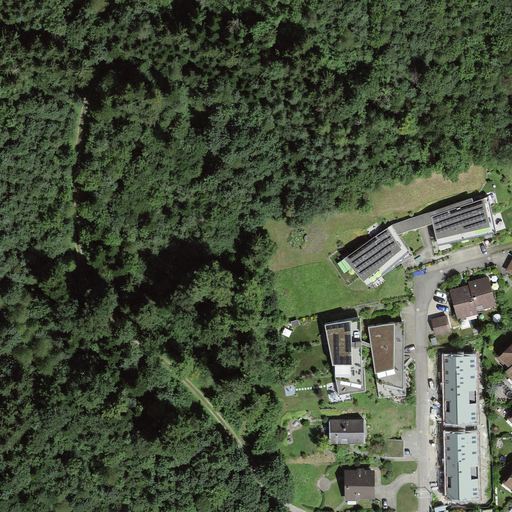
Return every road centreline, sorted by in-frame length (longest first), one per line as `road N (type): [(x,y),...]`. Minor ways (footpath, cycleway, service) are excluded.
road 1 (track): [(300,511),(262,484),(236,435),(115,319),(85,272),(78,144),(99,0)]
road 2 (residential): [(424,511),(421,286),(440,267),(511,244)]
road 3 (track): [(246,453),(250,385),(234,266),(257,218)]
road 4 (track): [(364,0),(375,78),(348,112)]
